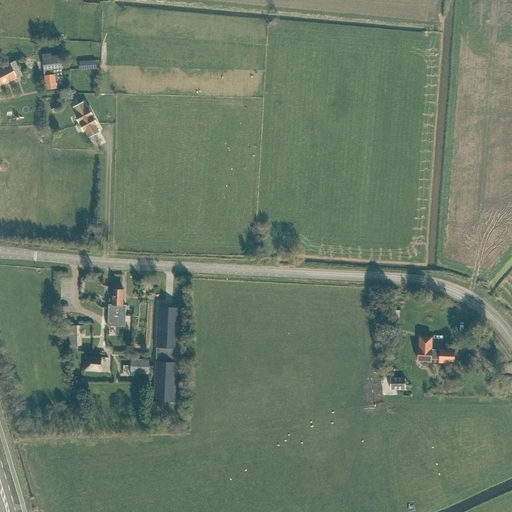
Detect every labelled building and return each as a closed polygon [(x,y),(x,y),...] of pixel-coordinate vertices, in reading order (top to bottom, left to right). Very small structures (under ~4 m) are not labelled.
[(51,53),(42,54),(46,89),(55,88),(55,79),(62,79),(60,54),(51,55),(51,53)] [(0,84),(1,84),(2,86),(21,76),(19,72),(20,71),(15,61),(0,68),(0,84)] [(95,61),(79,62),(80,69),(96,68),(95,61)] [(80,123),(93,116),(89,108),(87,109),(83,102),(74,107),(77,114),(76,115),(80,123)] [(93,116),(80,123),(84,131),(86,130),(89,137),(99,132),(95,125),(97,124),(93,116)] [(108,304),(107,325),(124,326),(125,305),(123,305),(124,289),(112,288),(111,304),(108,304)] [(155,361),(154,401),(175,402),(177,362),(176,362),(177,348),(179,307),(158,306),(155,347),(156,347),(156,361),(155,361)] [(390,325),(399,325),(400,311),(391,311),(390,325)] [(77,325),(66,325),(66,339),(70,339),(70,350),(77,350),(77,325)] [(455,350),(439,350),(431,350),(432,338),(419,337),(419,349),(418,349),(417,361),(419,361),(419,362),(420,364),(421,366),(423,366),(425,367),(427,366),(428,365),(429,363),(429,362),(431,362),(431,360),(439,360),(439,362),(454,363),(455,350)] [(86,355),(84,370),(100,371),(102,357),(86,355)] [(132,359),(131,376),(138,376),(138,371),(148,372),(149,360),(132,359)] [(406,380),(391,380),(391,392),(406,392),(406,380)]
